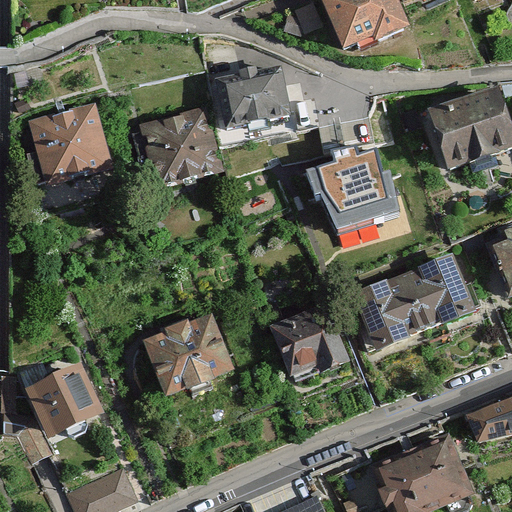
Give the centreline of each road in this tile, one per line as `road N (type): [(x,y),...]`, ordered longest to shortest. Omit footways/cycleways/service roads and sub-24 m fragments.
road 1 (residential): [(511,72),(354,79),(253,32),(127,19),(0,56)]
road 2 (residential): [(166,511),(511,368)]
